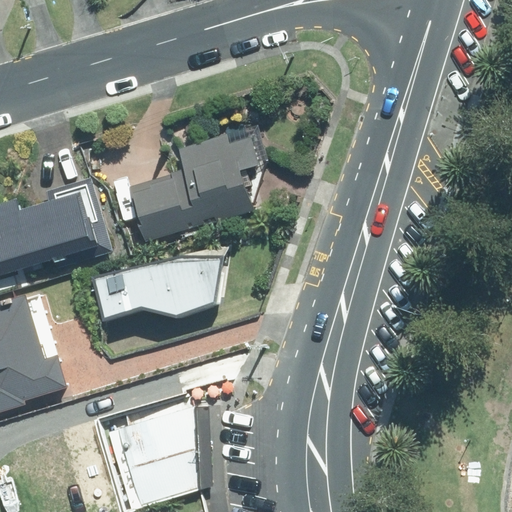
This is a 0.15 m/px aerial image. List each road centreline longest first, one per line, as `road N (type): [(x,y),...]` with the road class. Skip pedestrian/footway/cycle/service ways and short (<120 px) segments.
road 1 (secondary): [(312,511),(307,468),(321,377),(434,0)]
road 2 (residential): [(0,91),(299,0)]
